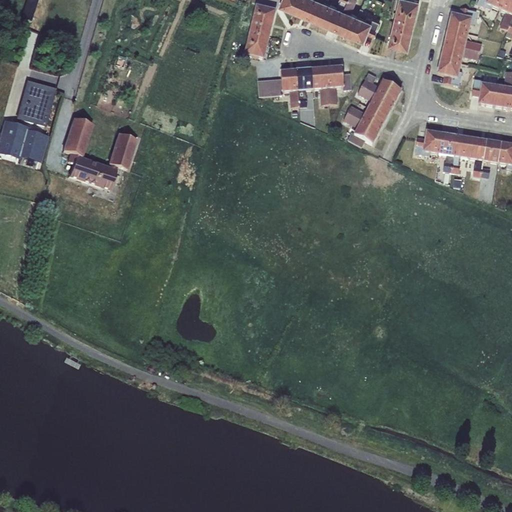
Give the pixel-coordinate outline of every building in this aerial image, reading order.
[(26,0),(20,19),(30,22),(37,0),(26,0)] [(281,0),(279,5),(293,11),(298,0),(281,0)] [(298,0),(293,11),(307,17),(314,0),(298,0)] [(321,0),(314,0),(307,17),(321,23),(329,3),(323,0),(321,0)] [(329,3),(321,23),(335,29),(347,0),(338,0),(336,6),(329,3)] [(347,0),(335,29),(349,35),(357,15),(351,13),(356,0),(347,0)] [(394,20),(413,25),(419,0),(418,0),(397,0),(393,20),(394,20)] [(499,13),(504,0),(479,0),(477,6),(490,11),(491,9),(499,13)] [(511,0),(504,0),(499,13),(505,16),(499,30),(507,33),(511,20),(511,0)] [(275,13),(255,8),(253,19),(272,24),(275,13)] [(476,14),(461,11),(459,18),(451,16),(447,31),(468,36),(470,27),(473,28),(476,14)] [(357,15),(349,35),(363,41),(366,33),(373,36),(380,22),(372,18),(370,21),(357,15)] [(272,24),(253,19),(249,32),(269,37),(272,24)] [(394,20),(388,44),(390,45),(392,46),(407,49),(413,25),(394,20)] [(468,36),(447,31),(444,46),(465,51),(480,55),(482,46),(466,43),(468,36)] [(269,37),(249,32),(247,40),(267,45),(269,37)] [(267,45),(247,40),(243,56),(264,61),(267,45)] [(465,51),(444,46),(440,61),(461,66),(463,58),(465,51)] [(465,51),(463,58),(479,62),(480,55),(465,51)] [(115,66),(122,68),(125,59),(118,56),(115,66)] [(461,66),(440,61),(437,76),(445,78),(443,85),(451,87),(458,88),(461,75),(459,74),(461,66)] [(341,69),(326,70),(329,107),(337,107),(336,91),(343,90),(343,93),(351,92),(350,76),(342,76),(341,69)] [(321,108),(329,107),(326,70),(311,71),(312,92),(321,91),(322,98),(320,98),(321,108)] [(311,71),(296,73),(299,109),(307,109),(306,99),(305,99),(305,92),(312,92),(311,71)] [(296,73),(280,74),(281,82),(273,82),(275,98),(282,98),(282,95),(289,94),(291,110),(299,109),(296,73)] [(493,109),(508,111),(511,84),(511,74),(506,74),(504,89),(497,88),(497,89),(493,109)] [(360,88),(394,106),(401,92),(382,83),(379,89),(373,85),(375,80),(368,76),(365,82),(364,81),(360,88)] [(273,82),(257,84),(259,99),(275,98),(273,82)] [(497,89),(497,88),(487,86),(488,84),(474,82),(472,97),(479,98),(478,107),(493,109),(497,89)] [(53,91),(27,84),(17,119),(44,127),(53,91)] [(368,110),(386,119),(394,106),(360,88),(356,96),(371,103),(368,110)] [(346,115),(379,133),(386,119),(368,110),(364,116),(358,113),(359,112),(350,108),(346,115)] [(347,142),(361,150),(365,143),(372,147),(379,133),(346,115),(342,122),(351,127),(352,126),(357,129),(353,136),(351,135),(347,142)] [(91,126),(73,120),(62,153),(80,159),(91,126)] [(21,159),(40,164),(48,138),(28,132),(29,129),(3,122),(0,132),(0,156),(20,162),(21,159)] [(430,156),(438,157),(442,136),(426,134),(425,142),(417,141),(415,157),(429,159),(430,156)] [(75,158),(68,178),(109,192),(117,168),(127,172),(136,141),(117,135),(106,169),(75,158)] [(456,139),(442,136),(438,157),(446,158),(445,165),(444,165),(443,174),(445,174),(444,184),(449,185),(450,175),(451,175),(456,139)] [(451,175),(459,177),(460,168),(459,168),(460,160),(468,161),(471,141),(456,139),(451,175)] [(486,143),(471,141),(468,161),(475,162),(483,164),(486,143)] [(497,166),(501,145),(486,143),(483,164),(497,166)] [(511,147),(501,145),(497,166),(511,168),(511,170),(511,172),(511,171),(511,147)] [(483,164),(475,162),(472,179),(480,180),(482,170),(483,164)] [(490,171),(482,170),(480,180),(488,181),(490,171)] [(462,183),(454,182),(453,189),(456,190),(461,191),(462,183)]
